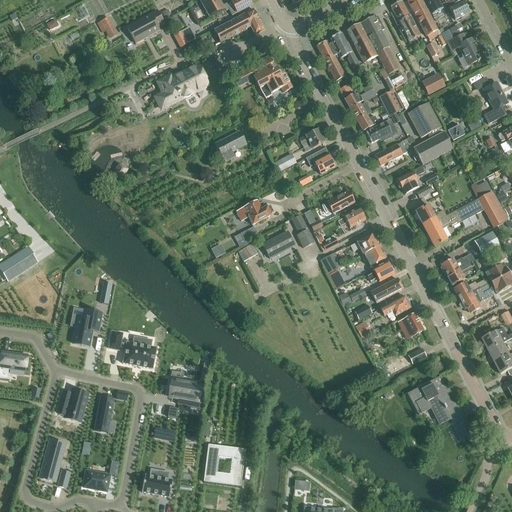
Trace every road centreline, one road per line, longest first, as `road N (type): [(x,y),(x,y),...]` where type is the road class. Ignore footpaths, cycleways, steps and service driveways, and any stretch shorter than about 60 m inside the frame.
road 1 (residential): [(505,443),(287,24)]
road 2 (residential): [(56,372),(25,495),(57,510),(79,500),(96,505)]
road 3 (residential): [(119,505),(140,396),(56,372)]
